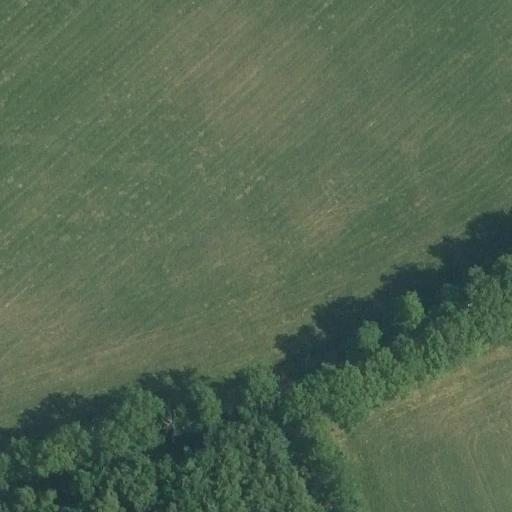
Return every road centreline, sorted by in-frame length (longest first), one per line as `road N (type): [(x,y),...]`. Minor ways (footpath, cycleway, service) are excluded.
road 1 (track): [(286,415),(1,511)]
road 2 (track): [(511,304),(286,415)]
